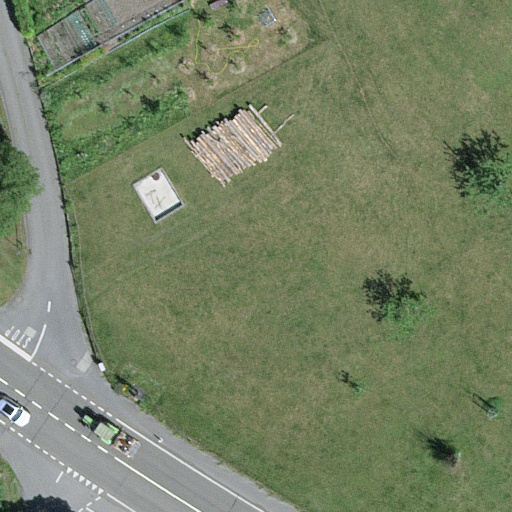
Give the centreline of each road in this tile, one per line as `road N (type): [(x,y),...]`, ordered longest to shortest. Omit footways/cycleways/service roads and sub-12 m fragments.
road 1 (track): [(0,26),(43,197),(50,305),(14,390)]
road 2 (primary): [(202,511),(75,431)]
